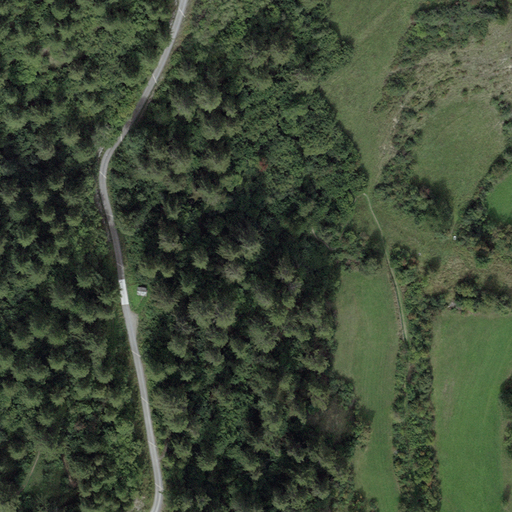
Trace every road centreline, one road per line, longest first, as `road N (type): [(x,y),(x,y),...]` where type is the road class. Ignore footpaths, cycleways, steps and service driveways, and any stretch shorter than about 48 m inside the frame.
road 1 (track): [(197,0),(120,173),(135,277)]
road 2 (track): [(135,277),(170,474),(168,511)]
